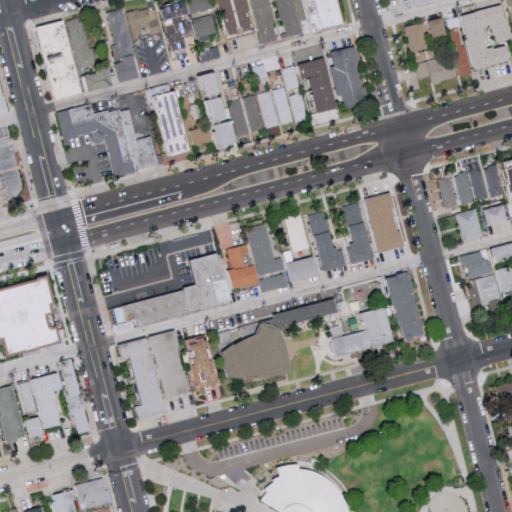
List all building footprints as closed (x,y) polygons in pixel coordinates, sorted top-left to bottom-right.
[(163,7),(171,51),(188,48),(185,34),(196,32),(197,39),(217,35),(213,15),(190,20),(188,14),(212,9),(210,0),(174,0),(175,4),(163,7)] [(230,0),(236,33),(251,30),(245,0),(230,0)] [(252,0),(262,44),(278,41),(269,0),(252,0)] [(302,35),(295,0),(277,0),(285,38),(302,35)] [(302,0),(312,31),(338,24),(331,0),(302,0)] [(511,0),(498,0),(505,22),(508,21),(511,34),(511,41),(510,42),(511,47),(511,0)] [(504,63),(500,45),(480,49),(475,27),(484,25),(488,43),(503,40),(496,6),(443,17),(456,73),(504,63)] [(139,78),(123,8),(107,12),(115,45),(113,46),(116,62),(120,82),(139,78)] [(156,8),(127,12),(131,38),(142,36),(141,25),(149,24),(150,34),(159,32),(156,8)] [(39,26),(55,99),(83,92),(78,69),(95,65),(84,16),(39,26)] [(440,34),(435,17),(400,27),(407,53),(425,47),(423,39),(440,34)] [(332,52),(335,66),(333,66),(339,96),(344,96),(347,107),(370,102),(367,86),(365,87),(356,46),(332,52)] [(221,58),(219,47),(200,49),(202,61),(221,58)] [(413,65),(420,87),(452,77),(446,55),(413,65)] [(302,79),(310,77),(318,113),(337,108),(326,58),(299,64),(302,79)] [(281,68),(284,89),(297,88),(294,66),(281,68)] [(109,69),(86,75),(90,91),(113,85),(109,69)] [(200,90),(207,88),(209,95),(223,91),(217,71),(197,77),(200,90)] [(291,122),(284,87),(256,94),(265,128),(279,125),(291,122)] [(152,97),(166,157),(191,151),(176,91),(152,97)] [(295,122),(307,117),(298,93),(286,97),(295,122)] [(216,121),(230,117),(224,95),(203,101),(206,115),(214,113),(216,121)] [(265,133),(254,95),(227,102),(232,120),(217,124),(218,130),(210,133),(214,147),(265,133)] [(199,118),(196,104),(190,105),(193,119),(199,118)] [(93,105),(95,116),(110,112),(111,114),(121,111),(121,114),(132,111),(135,128),(138,142),(152,137),(158,160),(161,169),(137,174),(136,166),(135,163),(126,164),(125,160),(119,133),(96,121),(75,127),(75,126),(71,111),(75,110),(93,105)] [(211,142),(208,127),(190,131),(193,146),(211,142)] [(485,198),(476,159),(464,161),(473,200),(485,198)] [(511,200),(511,164),(495,167),(499,193),(511,191),(511,200)] [(484,167),(486,195),(497,195),(495,166),(484,167)] [(451,175),(459,205),(472,201),(465,172),(451,175)] [(442,208),(455,205),(448,177),(431,181),(433,189),(437,187),(442,208)] [(379,252),(403,247),(392,193),(368,198),(379,252)] [(352,264),(373,259),(361,202),(344,206),(353,246),(348,247),(352,264)] [(479,208),(481,225),(501,222),(499,206),(479,208)] [(460,241),(481,237),(475,209),(455,213),(460,241)] [(328,231),(324,212),(308,215),(312,234),(328,231)] [(273,259),(265,224),(248,228),(258,275),(284,269),(281,257),(273,259)] [(343,250),(336,252),(331,232),(315,235),(324,271),(347,266),(343,250)] [(490,264),(511,255),(511,250),(509,242),(485,250),(490,264)] [(232,290),(227,271),(232,270),(227,251),(246,246),(256,283),(232,290)] [(463,279),(488,272),(484,259),(479,260),(476,251),(456,257),(463,279)] [(231,303),(134,328),(131,320),(124,322),(120,307),(182,291),(181,289),(194,286),(187,260),(218,253),(231,303)] [(321,275),(315,256),(289,263),(294,283),(321,275)] [(478,304),(498,299),(496,291),(511,288),(511,264),(490,269),(491,275),(473,279),(478,304)] [(426,336),(410,272),(389,277),(405,341),(426,336)] [(289,286),(286,273),(259,280),(263,293),(289,286)] [(0,288),(32,280),(32,278),(45,275),(53,305),(48,306),(50,315),(43,316),(46,326),(48,326),(48,328),(53,327),(58,344),(35,350),(20,354),(3,359),(0,348),(0,288)] [(127,323),(124,306),(113,308),(116,325),(127,323)] [(333,338),(337,355),(395,343),(387,308),(363,312),(367,331),(333,338)] [(131,330),(113,335),(111,327),(129,322),(131,330)] [(224,380),(236,381),(251,382),(263,380),(285,375),(286,369),(286,359),(280,344),(275,332),(267,326),(257,326),(253,336),(231,347),(228,347),(219,353),(218,359),(219,371),(224,380)] [(190,394),(175,331),(152,336),(167,399),(190,394)] [(220,383),(208,337),(187,342),(199,388),(220,383)] [(167,412),(148,338),(119,345),(123,358),(130,356),(143,405),(134,407),(137,419),(167,412)] [(357,362),(374,358),(373,353),(396,348),(395,344),(355,353),(357,362)] [(89,431),(72,359),(59,362),(76,434),(89,431)] [(62,425),(53,391),(63,389),(59,373),(34,379),(46,429),(62,425)] [(511,381),(492,383),(495,403),(511,401),(511,381)] [(35,411),(32,382),(21,383),(24,412),(35,411)] [(0,417),(5,442),(26,438),(15,385),(0,388),(0,417)] [(28,420),(32,438),(44,435),(40,417),(28,420)] [(502,442),(511,441),(511,423),(502,424),(502,442)] [(278,511),(261,500),(268,491),(266,489),(275,482),(275,480),(280,476),(277,468),(288,465),(300,464),(301,469),(311,470),(321,474),(331,480),(341,492),(347,503),(349,511),(278,511)] [(77,484),(81,509),(109,504),(105,479),(77,484)] [(79,511),(75,491),(53,495),(56,511),(79,511)]
